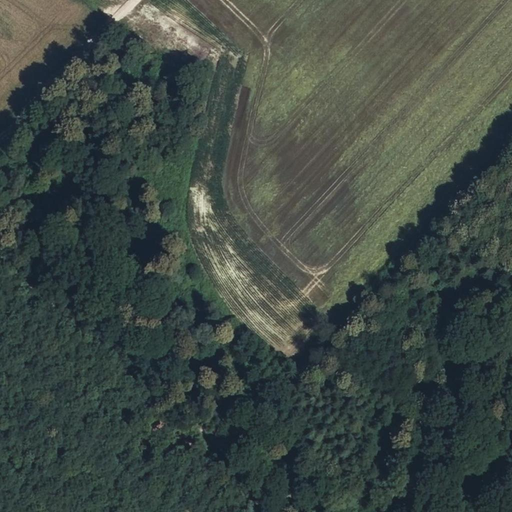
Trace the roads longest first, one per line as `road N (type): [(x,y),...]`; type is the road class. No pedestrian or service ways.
road 1 (track): [(0,254),(294,511)]
road 2 (track): [(0,130),(124,0)]
